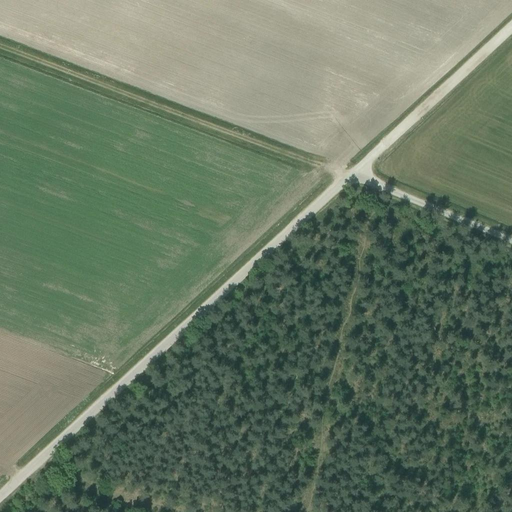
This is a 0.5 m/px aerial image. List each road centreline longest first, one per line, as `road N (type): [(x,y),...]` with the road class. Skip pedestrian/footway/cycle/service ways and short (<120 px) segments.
road 1 (unclassified): [(0,496),(352,175)]
road 2 (track): [(352,175),(0,45)]
road 3 (track): [(352,175),(511,28)]
road 4 (unclassified): [(511,239),(352,175)]
road 5 (track): [(34,466),(172,511)]
